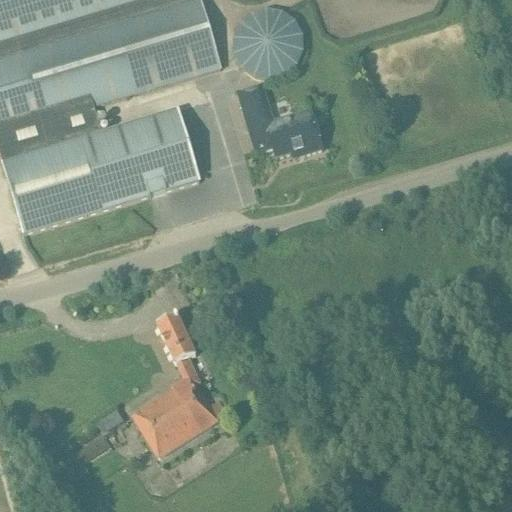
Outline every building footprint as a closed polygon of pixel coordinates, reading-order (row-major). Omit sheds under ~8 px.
[(199,0),(0,0),(0,158),(24,238),(200,185),(178,114),(102,137),(94,110),(221,72),(199,0)] [(232,17),(233,77),(296,76),(295,16),(232,17)] [(262,88),(237,95),(255,154),(272,149),(276,162),(303,154),(305,158),(322,153),(310,113),(293,118),(294,123),(274,129),(262,88)] [(196,359),(177,318),(157,327),(176,368),(177,367),(185,383),(172,391),(174,394),(133,420),(159,461),(227,418),(219,406),(211,411),(196,389),(200,386),(189,362),(196,359)] [(111,410),(93,423),(101,435),(120,422),(111,410)] [(42,437),(28,447),(44,472),(59,461),(42,437)]
